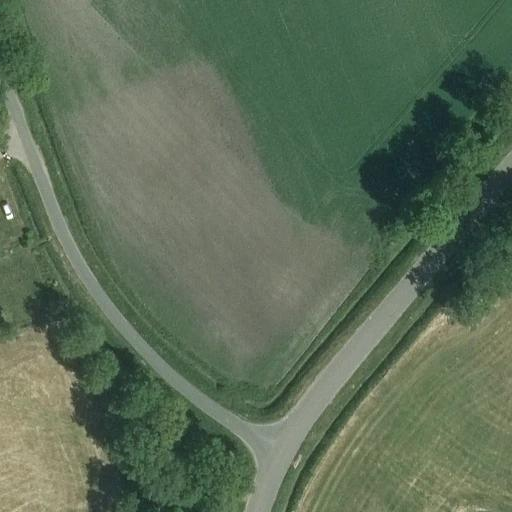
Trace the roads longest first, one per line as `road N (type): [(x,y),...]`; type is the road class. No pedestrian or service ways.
road 1 (unclassified): [(281,457),(152,356),(106,306),(71,249),(0,64)]
road 2 (unclassified): [(281,457),(312,405),(511,170)]
